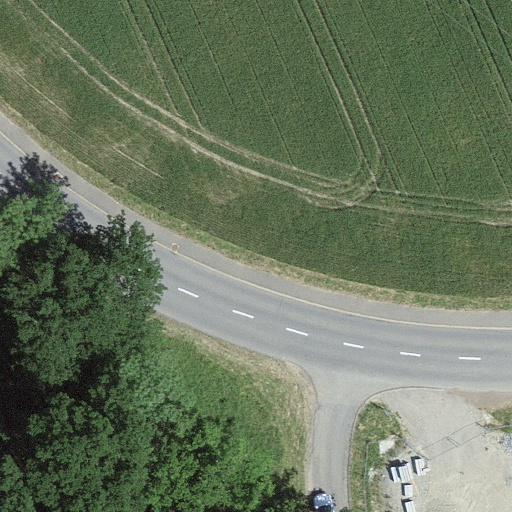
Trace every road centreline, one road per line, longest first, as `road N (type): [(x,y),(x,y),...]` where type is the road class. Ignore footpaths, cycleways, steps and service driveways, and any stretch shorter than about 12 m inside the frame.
road 1 (unclassified): [(0,173),(50,216),(133,265),(317,339)]
road 2 (unclassified): [(317,339),(511,359)]
road 3 (residential): [(317,339),(331,511)]
